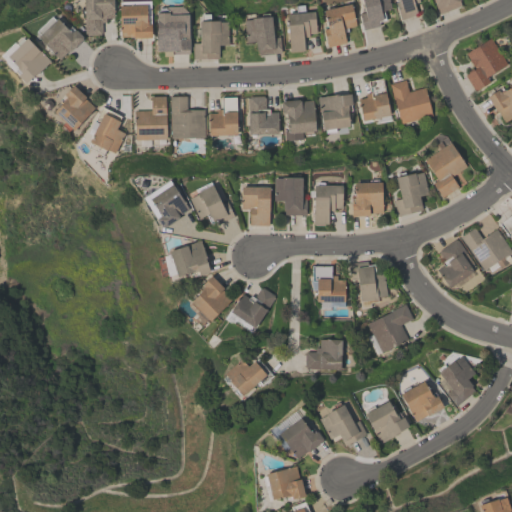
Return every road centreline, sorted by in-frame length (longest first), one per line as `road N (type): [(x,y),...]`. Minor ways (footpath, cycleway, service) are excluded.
road 1 (residential): [(510,0),(410,45),(274,79),(116,75)]
road 2 (residential): [(511,186),(397,241),(253,253)]
road 3 (residential): [(511,350),(493,392),(462,427),(369,475),(336,477)]
road 4 (residential): [(410,45),(511,176)]
road 5 (residential): [(397,241),(417,288),(471,327),(511,338)]
